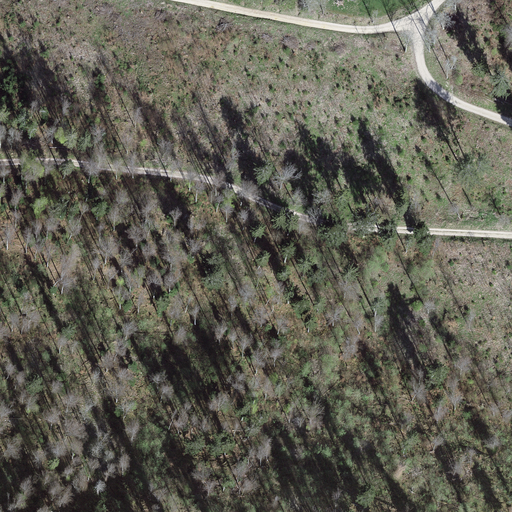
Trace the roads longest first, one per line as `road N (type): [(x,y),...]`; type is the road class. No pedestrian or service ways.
road 1 (track): [(511,233),(326,220),(174,169),(0,161)]
road 2 (track): [(443,0),(381,33),(175,0)]
road 3 (track): [(429,11),(415,56),(423,81),(447,102),(511,120)]
